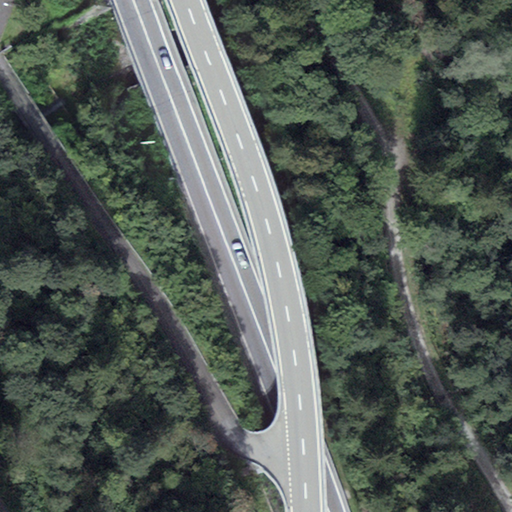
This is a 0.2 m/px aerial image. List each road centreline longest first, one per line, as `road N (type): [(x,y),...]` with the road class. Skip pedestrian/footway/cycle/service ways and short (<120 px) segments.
road 1 (track): [(305,0),(387,157),(408,294),(429,365),(511,505)]
road 2 (trunk): [(326,511),(133,0)]
road 3 (primary): [(184,0),(275,255),(297,375),(305,511)]
